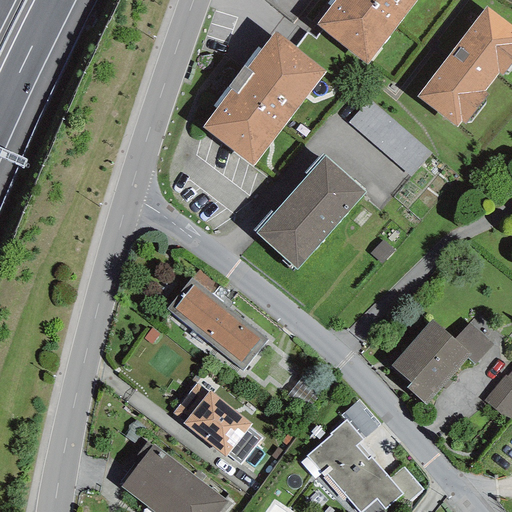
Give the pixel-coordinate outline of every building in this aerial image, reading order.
[(419,0),(340,0),(314,37),(365,74),(419,0)] [(511,74),(511,40),(485,19),(415,104),(459,139),(511,74)] [(271,40),(195,137),(248,178),(324,82),(271,40)] [(414,169),(432,146),(369,97),(351,120),(414,169)] [(322,166),(253,244),(297,281),(365,203),(322,166)] [(275,331),(199,275),(180,300),(256,356),(275,331)] [(478,363),(429,323),(383,379),(431,419),(478,363)] [(511,367),(488,395),(508,413),(511,408),(511,367)] [(206,373),(180,405),(236,450),(262,417),(206,373)] [(378,511),(413,481),(348,407),(309,441),(371,511),(378,511)] [(224,511),(237,494),(156,437),(125,480),(170,511),(169,511),(224,511)]
